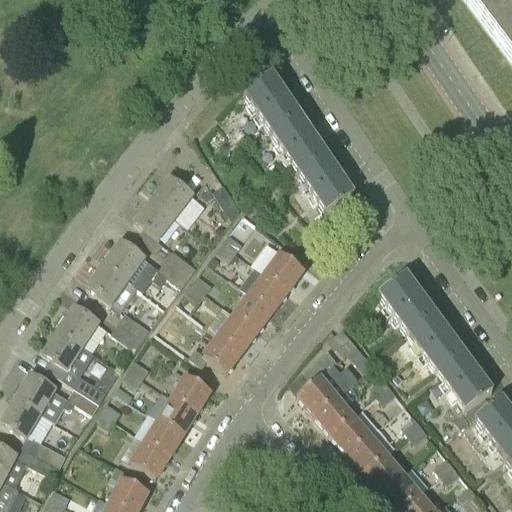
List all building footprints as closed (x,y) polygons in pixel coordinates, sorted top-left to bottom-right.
[(511,0),(459,0),(465,7),(505,61),(511,70),(511,0)] [(297,122),(289,109),(270,81),(256,91),(242,100),(255,120),(269,141),(283,131),(297,122)] [(324,162),(315,148),(297,122),(283,131),(269,141),(283,161),(296,181),(310,171),(324,162)] [(324,162),(310,171),(296,181),(310,201),(324,221),(338,211),(352,202),(342,188),(324,162)] [(150,206),(175,225),(192,203),(167,183),(150,206)] [(211,198),(214,202),(230,227),(239,216),(222,191),(211,198)] [(205,208),(214,202),(211,198),(209,195),(198,202),(205,208)] [(133,228),(158,248),(175,225),(150,206),(133,228)] [(234,259),(241,250),(227,240),(220,249),(234,259)] [(180,295),(187,285),(163,267),(157,276),(118,248),(101,270),(136,296),(140,299),(151,284),(160,291),(165,284),(180,295)] [(227,269),(234,259),(220,249),(213,259),(227,269)] [(171,257),(163,267),(187,285),(195,274),(171,257)] [(261,280),(286,299),(302,278),(277,257),(261,280)] [(120,318),(136,296),(101,270),(85,293),(120,318)] [(271,319),(286,299),(261,280),(246,300),(271,319)] [(205,300),(210,292),(196,282),(191,289),(205,300)] [(403,282),(389,292),(376,302),(391,322),(405,341),(419,331),(432,321),(423,309),(403,282)] [(197,310),(205,300),(191,289),(183,299),(197,310)] [(256,340),(271,319),(246,300),(231,321),(256,340)] [(56,337),(83,354),(98,331),(71,313),(56,337)] [(141,348),(148,337),(124,320),(116,330),(141,348)] [(216,341),(241,360),(256,340),(231,321),(216,341)] [(432,321),(419,331),(405,341),(420,360),(434,380),(448,370),(461,359),(452,347),(432,321)] [(134,358),(141,348),(116,330),(109,340),(134,358)] [(347,343),(341,335),(333,341),(339,349),(347,343)] [(40,360),(67,378),(77,384),(92,361),(83,354),(56,337),(40,360)] [(187,364),(201,374),(206,366),(225,381),(241,360),(216,341),(202,360),(194,355),(187,364)] [(335,354),(342,363),(355,352),(348,344),(335,354)] [(326,356),(301,378),(311,390),(317,384),(336,368),(326,356)] [(434,380),(449,399),(463,419),(465,418),(477,408),(483,404),(490,398),(461,359),(448,370),(434,380)] [(127,375),(142,385),(147,376),(133,367),(127,375)] [(135,395),(142,385),(127,375),(121,385),(135,395)] [(13,405),(41,421),(53,429),(66,405),(66,404),(55,398),(55,397),(27,381),(13,405)] [(169,404),(195,420),(209,398),(183,382),(169,404)] [(72,395),(97,411),(104,399),(79,384),(72,395)] [(312,423),(334,404),(317,384),(311,390),(295,403),(312,423)] [(367,394),(374,403),(388,392),(381,384),(367,394)] [(374,403),(381,412),(395,401),(388,392),(374,403)] [(66,404),(66,405),(91,421),(97,411),(72,395),(66,404)] [(155,425),(182,442),(195,420),(169,404),(155,425)] [(329,442),(351,423),(334,404),(312,423),(329,442)] [(491,413),(483,404),(477,408),(465,418),(472,428),(486,417),(491,413)] [(0,427),(0,429),(26,446),(41,421),(13,405),(0,427)] [(502,466),(511,458),(511,423),(499,407),(491,413),(486,417),(472,428),(487,447),(502,466)] [(99,419),(114,428),(120,419),(105,410),(99,419)] [(107,437),(114,428),(99,419),(93,428),(107,437)] [(346,462),(368,443),(351,423),(329,442),(346,462)] [(399,434),(406,443),(420,433),(412,423),(399,434)] [(142,447),(168,464),(182,442),(155,425),(142,447)] [(406,443),(413,451),(426,441),(420,433),(406,443)] [(362,481),(384,462),(368,443),(346,462),(362,481)] [(142,447),(128,469),(154,486),(168,464),(142,447)] [(38,448),(32,460),(58,474),(64,462),(38,448)] [(0,486),(3,488),(15,465),(53,485),(58,474),(32,460),(14,450),(9,460),(0,455),(0,486)] [(511,458),(502,466),(511,478),(511,458)] [(379,501),(401,481),(384,462),(362,481),(379,501)] [(432,475),(439,484),(452,473),(445,464),(432,475)] [(107,508),(114,511),(139,511),(146,499),(126,488),(130,481),(114,473),(106,489),(97,503),(107,508)] [(439,484),(446,492),(459,481),(452,473),(439,484)] [(421,497),(428,491),(414,475),(407,480),(421,497)] [(388,511),(405,511),(418,501),(401,481),(379,501),(388,511)] [(455,503),(461,511),(462,511),(475,501),(468,492),(455,503)] [(47,506),(58,511),(64,511),(68,504),(53,496),(47,506)] [(427,511),(418,501),(405,511),(427,511)]
